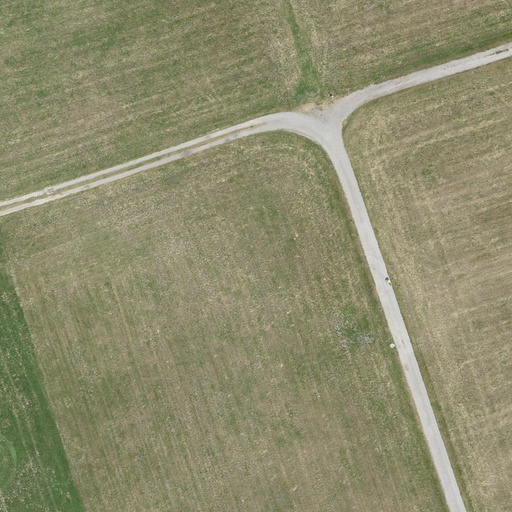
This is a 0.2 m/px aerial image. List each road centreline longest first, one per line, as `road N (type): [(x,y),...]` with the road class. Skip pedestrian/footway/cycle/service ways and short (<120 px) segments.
road 1 (track): [(511,51),(327,109),(458,511)]
road 2 (track): [(327,109),(0,212)]
